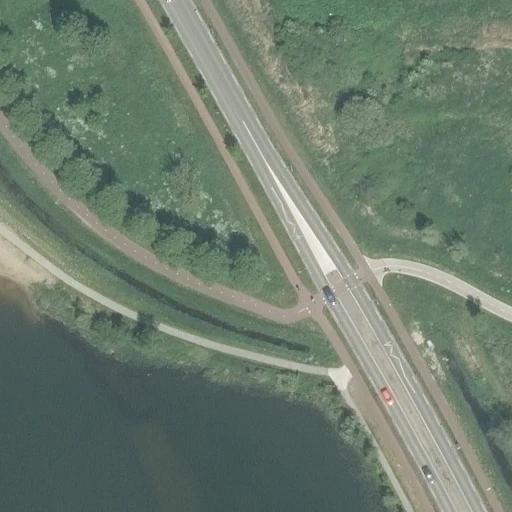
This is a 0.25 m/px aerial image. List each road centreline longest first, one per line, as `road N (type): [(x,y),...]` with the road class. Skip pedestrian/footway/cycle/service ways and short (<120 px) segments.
road 1 (secondary): [(477,511),(341,267),(276,182)]
road 2 (secondary): [(276,182),(319,280),(447,511)]
road 3 (secondary): [(276,182),(172,0)]
